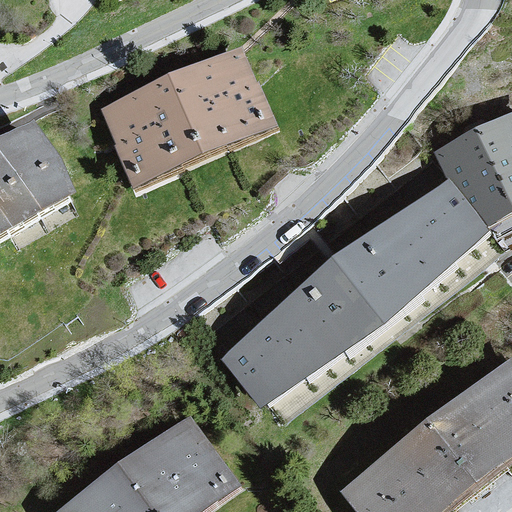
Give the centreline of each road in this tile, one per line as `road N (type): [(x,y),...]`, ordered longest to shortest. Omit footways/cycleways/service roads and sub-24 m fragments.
road 1 (residential): [(480,0),(345,171),(265,244),(120,345),(0,401)]
road 2 (residential): [(0,98),(217,0)]
